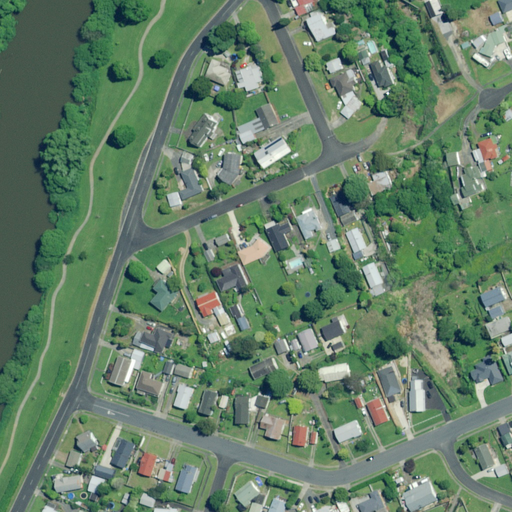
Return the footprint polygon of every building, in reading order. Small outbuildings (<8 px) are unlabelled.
[(322,7),(319,0),(298,0),(301,6),(296,8),(300,16),(307,13),(322,7)] [(511,0),(499,0),(505,13),(511,10),(511,0)] [(330,29),(322,9),(311,13),(313,18),(310,20),(319,42),(338,34),(335,27),(330,29)] [(505,22),(501,12),(492,16),(496,26),(505,22)] [(481,53),(483,53),(493,57),(498,45),(508,41),(506,34),(503,27),(497,29),(498,33),(490,36),(485,48),(483,47),(481,53)] [(388,49),(383,51),(386,62),(392,60),(388,49)] [(346,68),(341,58),(328,64),(333,74),(346,68)] [(222,62),(214,59),(207,77),(227,85),(233,71),(220,66),(222,62)] [(382,88),(395,83),(389,66),(384,68),(381,61),(373,64),(382,88)] [(265,80),(261,66),(254,68),(253,67),(237,72),(242,88),(246,87),(248,93),(260,89),(258,82),(265,80)] [(359,83),(353,70),(332,79),(336,87),(338,86),(348,106),(342,112),(350,119),(363,104),(355,97),(357,95),(353,86),(359,83)] [(280,123),(272,104),(257,110),(261,118),(237,128),(244,144),(256,139),(254,134),(280,123)] [(511,119),(511,109),(503,115),(507,122),(511,119)] [(220,124),(206,114),(195,130),(197,131),(191,140),(201,147),(209,136),(215,140),(222,131),(218,127),(220,124)] [(500,143),(497,135),(492,137),(493,139),(481,143),(483,149),(475,152),(479,161),(480,160),(485,172),(495,169),(492,160),(503,156),(500,148),(503,147),(502,143),(500,143)] [(295,151),(285,136),(258,154),(267,169),(295,151)] [(195,155),(186,152),(183,161),(192,164),(195,155)] [(461,164),(459,152),(449,155),(451,166),(461,164)] [(244,156),(228,154),(227,165),(220,176),(233,185),(242,172),(244,156)] [(483,179),(490,177),(488,172),(483,174),(480,167),(479,167),(478,164),(467,169),(469,174),(464,176),(468,186),(464,188),(468,197),(487,189),(483,179)] [(205,191),(195,168),(183,173),(190,188),(181,192),(185,200),(205,191)] [(372,195),(393,187),(391,182),(394,181),(391,173),(388,174),(386,170),(373,175),(376,181),(367,184),(372,195)] [(356,220),(343,192),(331,197),(343,226),(356,220)] [(462,193),(453,196),(455,205),(464,202),(462,193)] [(325,230),(315,208),(305,212),(306,215),(299,218),(308,240),(315,237),(312,230),(317,227),(319,232),(325,230)] [(279,227),(277,221),(267,225),(279,252),(292,246),(289,239),(297,236),(291,221),(279,227)] [(357,260),(374,253),(371,244),(366,246),(358,228),(346,233),(357,260)] [(231,241),(228,234),(217,239),(220,246),(231,241)] [(272,248),(262,240),(257,237),(251,243),(253,247),(241,253),(246,264),(265,256),(272,248)] [(341,249),(337,239),(328,243),(332,253),(341,249)] [(216,251),(211,250),(205,252),(209,262),(219,258),(216,251)] [(172,266),(166,260),(158,267),(164,273),(172,266)] [(384,283),(375,263),(363,268),(372,288),(368,290),(371,298),(385,293),(381,284),(384,283)] [(250,287),(241,264),(224,270),(227,277),(219,280),(224,292),(238,286),(241,291),(250,287)] [(180,293),(164,279),(156,289),(161,293),(153,302),(164,311),(180,293)] [(510,300),(503,283),(495,287),(496,290),(485,295),(495,319),(507,313),(503,303),(510,300)] [(224,305),(218,292),(199,300),(207,317),(215,314),(213,310),(224,305)] [(243,315),(239,304),(231,307),(235,318),(243,315)] [(231,322),(227,313),(219,316),(224,326),(231,322)] [(348,332),(341,316),(333,319),(335,323),(324,328),(329,340),(348,332)] [(251,328),(246,317),(239,320),(244,331),(251,328)] [(511,330),(511,320),(510,317),(489,325),(494,337),(511,330)] [(175,333),(160,327),(157,335),(147,331),(146,334),(139,332),(135,344),(164,355),(170,338),(173,339),(175,333)] [(320,346),(313,329),(300,334),(307,352),(320,346)] [(222,340),(218,332),(209,336),(214,347),(219,345),(217,342),(222,340)] [(275,343),(277,346),(280,355),(290,351),(286,339),(283,340),(275,343)] [(291,341),(295,350),(301,348),(297,339),(291,341)] [(346,347),(343,341),(334,346),(337,352),(346,347)] [(146,353),(136,350),(133,360),(121,356),(113,381),(125,386),(127,382),(130,383),(135,368),(140,370),(146,353)] [(280,371),(274,358),(252,367),(257,379),(270,374),(270,375),(280,371)] [(176,364),(169,362),(166,372),(173,374),(176,364)] [(352,378),(349,363),(319,369),(321,381),(327,380),(327,383),(352,378)] [(194,369),(179,364),(176,374),(191,378),(194,369)] [(154,374),(145,371),(137,392),(145,395),(145,393),(159,398),(165,383),(153,378),(154,374)] [(413,377),(413,382),(411,382),(411,388),(413,388),(413,391),(412,391),(412,411),(427,411),(426,390),(423,390),(423,380),(419,380),(418,377),(413,377)] [(195,389),(181,384),(179,391),(181,392),(176,405),(188,409),(195,389)] [(221,393),(208,389),(201,412),(213,415),(217,400),(219,400),(221,393)] [(268,408),(273,392),(267,390),(265,396),(261,395),(258,405),(268,408)] [(366,407),(362,397),(356,399),(360,409),(366,407)] [(253,411),(253,398),(239,398),(239,424),(251,424),(254,414),(253,411)] [(393,420),(383,398),(369,404),(379,426),(393,420)] [(281,419),(267,414),(263,428),(269,430),(268,435),(281,440),(288,420),(281,418),(281,419)] [(364,434),(358,421),(336,430),(342,443),(364,434)] [(311,427),(298,426),(295,444),(309,446),(311,427)] [(86,452),(91,450),(93,453),(99,450),(98,447),(101,445),(94,429),(79,437),(86,452)] [(136,445),(120,438),(115,450),(119,451),(114,463),(126,468),(136,445)] [(497,465),(488,444),(476,449),(485,470),(497,465)] [(83,454),(74,451),(69,465),(78,469),(83,454)] [(161,457),(147,452),(141,473),(154,477),(161,457)] [(116,469),(101,463),(96,474),(112,481),(116,469)] [(201,469),(187,464),(185,469),(178,489),(192,494),(201,469)] [(509,473),(506,464),(496,468),(500,477),(509,473)] [(173,473),(163,469),(159,478),(170,482),(173,473)] [(83,489),(81,476),(58,480),(60,492),(83,489)] [(106,480),(94,476),(90,491),(102,495),(106,480)] [(413,511),(439,500),(429,478),(418,483),(420,487),(404,494),(412,511),(413,511)] [(262,493),(252,481),(234,496),(239,501),(241,499),(246,506),(262,493)] [(389,511),(380,490),(372,493),(374,499),(360,504),(363,511),(373,511),(378,510),(378,511),(389,511)] [(135,496),(127,493),(123,503),(131,506),(135,496)] [(157,498),(147,495),(144,504),(154,507),(157,498)] [(285,511),(289,503),(276,498),(270,511),(285,511)] [(351,511),(345,498),(338,501),(342,510),(337,511),(332,511),(330,506),(318,511),(351,511)] [(261,511),(264,506),(254,503),(251,511),(261,511)]
